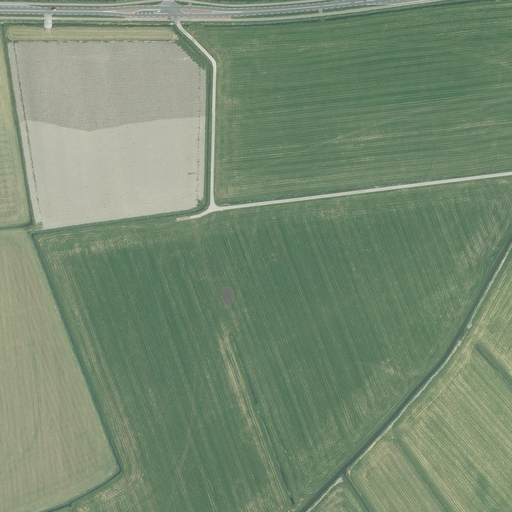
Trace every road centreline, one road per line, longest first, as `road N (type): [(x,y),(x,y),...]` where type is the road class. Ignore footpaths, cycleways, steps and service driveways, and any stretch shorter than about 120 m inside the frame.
road 1 (primary): [(170,11),(370,0)]
road 2 (primary): [(0,8),(170,11)]
